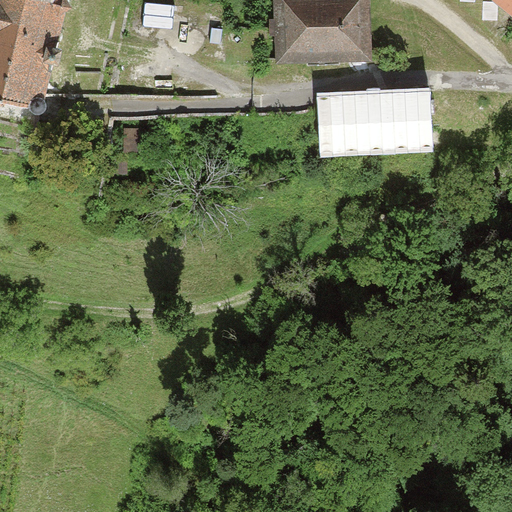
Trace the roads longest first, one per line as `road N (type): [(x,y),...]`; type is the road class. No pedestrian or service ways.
road 1 (track): [(511,170),(363,227),(313,266),(233,303),(154,313),(0,299)]
road 2 (unclassified): [(65,109),(281,103),(426,81),(511,84)]
road 3 (track): [(240,511),(208,494),(134,426),(0,360)]
road 4 (track): [(511,463),(431,481),(346,479),(273,511)]
road 5 (track): [(313,266),(362,248),(511,230)]
